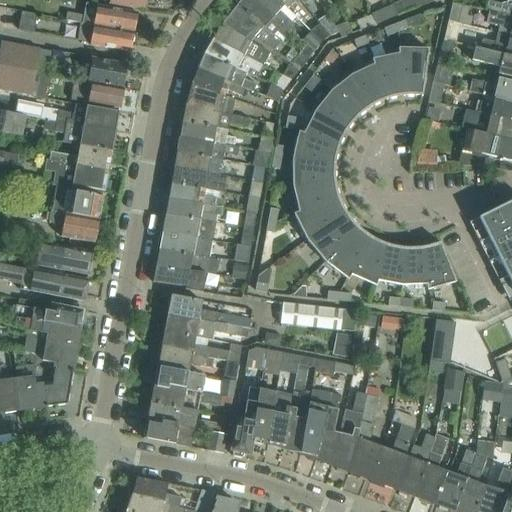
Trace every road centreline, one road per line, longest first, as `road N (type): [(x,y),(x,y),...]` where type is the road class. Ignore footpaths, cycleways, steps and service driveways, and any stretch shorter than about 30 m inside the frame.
road 1 (residential): [(96,444),(127,316),(162,92),(184,34),(210,0)]
road 2 (residential): [(342,511),(251,480),(96,444)]
road 3 (residential): [(386,124),(366,164),(378,210),(430,213),(511,183)]
